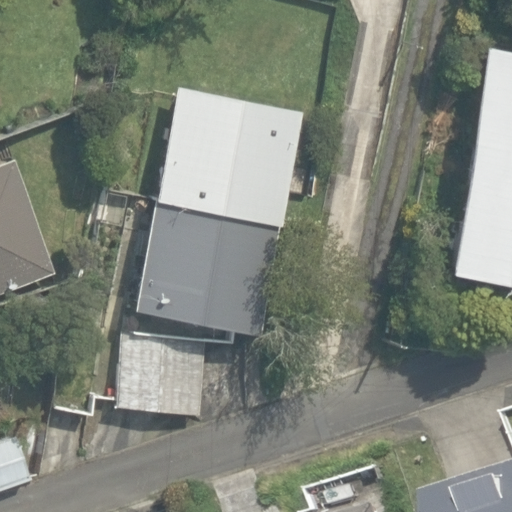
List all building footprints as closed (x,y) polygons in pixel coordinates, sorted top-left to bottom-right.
[(430,264),(511,281),(511,51),(476,44),(430,264)] [(120,308),(248,334),(294,108),(166,82),(120,308)] [(0,288),(48,272),(8,158),(0,160),(0,288)] [(108,405),(191,415),(199,340),(116,330),(108,405)] [(59,370),(91,375),(96,340),(65,335),(59,370)] [(0,481),(30,471),(39,419),(8,435),(6,431),(0,432),(0,481)] [(511,511),(511,465),(436,490),(442,511),(511,511)] [(384,511),(381,499),(342,511),(384,511)]
